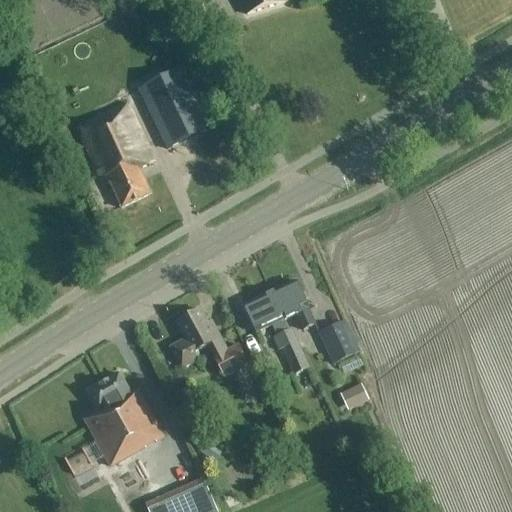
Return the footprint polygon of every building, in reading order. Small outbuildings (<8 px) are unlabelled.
[(241,0),(247,16),(286,2),(284,0),(241,0)] [(167,151),(212,130),(184,71),(139,92),(167,151)] [(122,211),(152,196),(140,171),(155,164),(128,107),(79,130),(105,187),(110,185),(122,211)] [(316,326),(296,284),(272,295),(284,321),(294,316),(302,332),(316,326)] [(272,295),(245,308),(257,334),(270,327),(276,339),(272,341),(278,354),(281,352),(293,377),(307,370),(290,333),(287,335),(281,322),(284,321),(272,295)] [(325,319),(337,313),(329,299),(318,305),(325,319)] [(179,326),(186,341),(168,350),(180,373),(195,366),(190,357),(194,355),(195,358),(210,350),(225,380),(249,367),(238,348),(228,354),(220,339),(217,341),(203,314),(179,326)] [(332,366),(346,359),(358,354),(345,325),(319,337),(332,366)] [(246,351),(251,365),(274,356),(269,343),(246,351)] [(360,356),(363,367),(383,360),(379,350),(360,356)] [(132,396),(120,374),(85,393),(97,415),(84,422),(110,470),(165,440),(139,392),(132,396)] [(195,390),(210,409),(219,401),(204,383),(195,390)] [(369,403),(361,386),(340,397),(348,413),(369,403)] [(201,412),(189,391),(175,398),(187,419),(181,422),(189,437),(197,432),(190,419),(201,412)] [(65,462),(74,478),(93,467),(84,452),(65,462)] [(229,463),(164,465),(165,480),(179,479),(180,511),(220,511),(220,492),(229,492),(229,463)]
